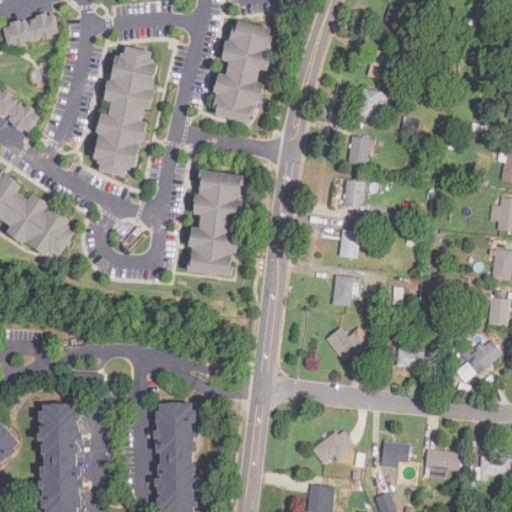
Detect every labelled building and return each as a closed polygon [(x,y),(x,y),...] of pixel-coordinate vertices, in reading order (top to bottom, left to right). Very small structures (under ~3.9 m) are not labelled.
[(409,9),(389,4),(383,31),(402,36),(409,9)] [(9,46),(60,35),(55,12),(4,23),(9,46)] [(277,28),(234,18),(225,60),(230,61),(227,71),(222,70),(213,115),(256,124),(265,82),(259,81),(262,69),(268,70),(277,28)] [(116,53),(109,101),(113,101),(111,112),(105,111),(96,170),(137,176),(148,108),(151,109),(160,51),(126,46),(125,54),(116,53)] [(398,56),(375,49),(368,75),(391,82),(398,56)] [(43,113),(0,87),(0,116),(31,134),(43,113)] [(357,117),(383,122),(388,93),(363,88),(357,117)] [(401,131),(417,135),(421,120),(405,116),(401,131)] [(350,164),(369,165),(370,138),(351,137),(350,164)] [(505,161),(502,180),(511,181),(511,147),(503,146),(501,160),(505,161)] [(245,174),(201,169),(196,215),(202,215),(200,226),(194,226),(189,270),(234,275),(245,174)] [(74,219),(33,194),(31,198),(20,192),(24,186),(0,171),(0,223),(59,259),(75,233),(68,228),(74,219)] [(365,207),(365,181),(346,180),(346,207),(365,207)] [(491,220),(499,220),(498,231),(511,231),(511,197),(501,197),(500,206),(492,205),(491,220)] [(340,256),(358,258),(361,231),(343,229),(340,256)] [(493,279),(511,280),(511,270),(511,250),(495,249),(493,279)] [(333,305),(351,307),(355,277),(336,275),(333,305)] [(491,325),(509,326),(509,298),(491,298),(491,325)] [(326,339),(343,360),(366,342),(357,330),(349,337),(341,327),(326,339)] [(42,331),(15,331),(15,343),(42,343),(42,331)] [(469,362),(456,370),(464,382),(504,355),(492,338),(465,357),(469,362)] [(425,351),(399,348),(397,366),(423,369),(425,351)] [(106,374),(75,373),(74,384),(105,386),(106,374)] [(198,511),(198,402),(158,402),(158,511),(198,511)] [(81,511),(81,403),(42,404),(42,511),(81,511)] [(0,467),(25,447),(0,417),(0,467)] [(357,446),(342,426),(313,449),(324,464),(334,456),(338,461),(357,446)] [(399,460),(409,461),(411,442),(384,441),(382,466),(399,467),(399,460)] [(462,453),(428,449),(425,476),(446,478),(447,469),(460,471),(462,453)] [(510,456),(481,456),(481,469),(475,469),(475,477),(510,477),(510,456)] [(332,511),(335,487),(311,484),(308,511),(320,511),(332,511)] [(380,511),(397,511),(391,491),(376,496),(380,511)]
